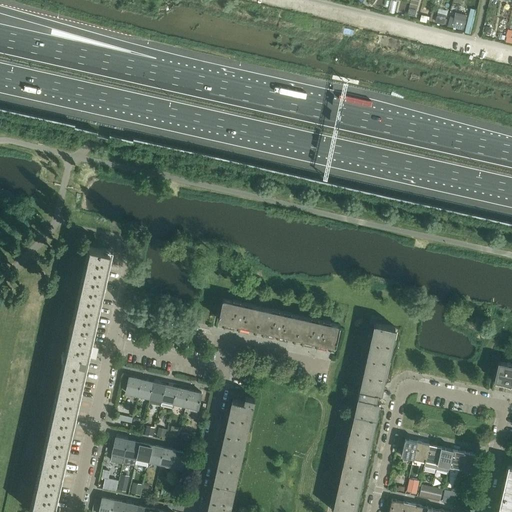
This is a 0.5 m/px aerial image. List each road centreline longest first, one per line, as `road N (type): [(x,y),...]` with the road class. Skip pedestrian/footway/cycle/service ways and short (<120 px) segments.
road 1 (motorway): [(0,73),(511,187)]
road 2 (motorway): [(511,153),(154,72)]
road 3 (residential): [(374,511),(404,386),(507,407)]
road 4 (residential): [(74,511),(116,318)]
road 5 (residential): [(229,343),(193,511)]
road 6 (motorway): [(154,72),(0,9)]
road 7 (motorway): [(154,72),(0,38)]
